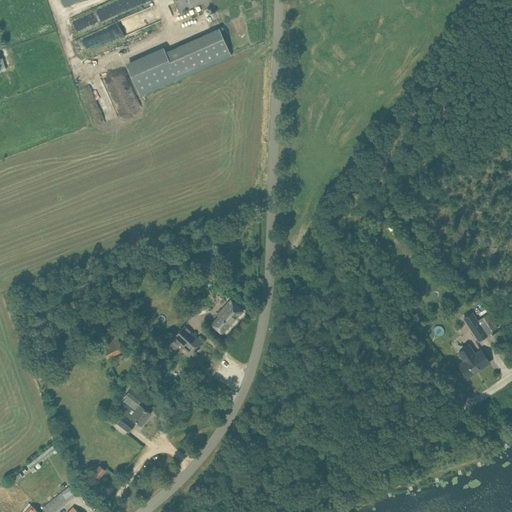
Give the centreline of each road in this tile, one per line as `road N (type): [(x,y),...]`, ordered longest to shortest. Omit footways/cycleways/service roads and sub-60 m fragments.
road 1 (unclassified): [(142,511),(206,450),(251,368),(269,278),(279,0)]
road 2 (unclassified): [(286,511),(486,393)]
